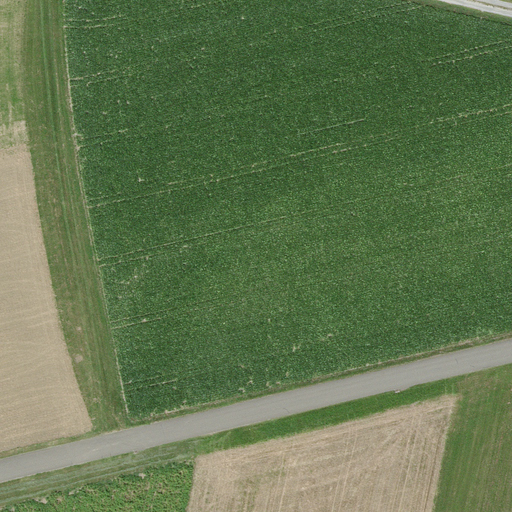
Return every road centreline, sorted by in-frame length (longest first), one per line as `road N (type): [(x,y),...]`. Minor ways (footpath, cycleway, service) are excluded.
road 1 (unclassified): [(0,477),(511,354)]
road 2 (track): [(125,448),(91,363),(63,235),(45,109),(47,0)]
